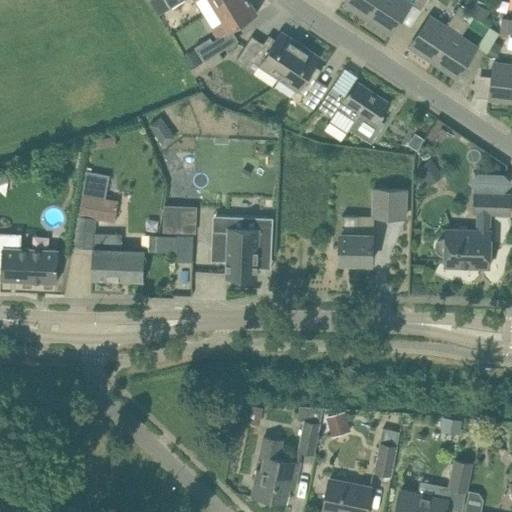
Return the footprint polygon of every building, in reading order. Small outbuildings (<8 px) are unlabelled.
[(196,0),(213,0),(217,6),(226,0),(151,0),(160,13),(181,0),(195,0),(196,0)] [(257,13),(249,0),(226,0),(217,6),(225,19),(212,27),(218,37),(257,13)] [(345,0),(344,2),(368,17),(379,0),(345,0)] [(379,0),(368,17),(392,33),(412,2),(408,0),(379,0)] [(426,0),(413,0),(412,2),(421,9),(426,0)] [(470,12),(469,14),(474,16),(484,21),(490,9),(475,1),(470,12)] [(410,45),(433,61),(462,18),(467,10),(460,5),(446,25),(430,15),(410,45)] [(511,32),(511,17),(503,16),(501,30),(511,32)] [(433,61),(457,77),(478,46),(461,35),(470,22),(462,18),(433,61)] [(254,60),(278,76),(301,43),(282,30),(272,44),(266,39),(264,42),(252,34),(237,57),(250,66),(254,60)] [(211,37),(195,46),(204,61),(219,51),(213,40),(211,37)] [(495,41),(488,53),(496,58),(503,46),(495,41)] [(278,76),(305,94),(301,100),(313,108),(328,85),(317,77),(319,74),(312,70),(321,56),(301,43),(278,76)] [(194,48),(183,55),(190,67),(202,60),(194,48)] [(511,63),(494,61),(489,98),(511,100),(511,63)] [(318,107),(332,116),(338,108),(356,120),(353,124),(374,138),(384,122),(380,119),(391,102),(356,79),(345,95),(332,86),(321,103),(318,107)] [(161,116),(149,124),(156,134),(168,125),(161,116)] [(116,135),(93,138),(95,148),(117,145),(116,135)] [(74,245),(93,248),(92,277),(144,280),(145,250),(122,249),(123,233),(95,232),(96,218),(115,221),(119,200),(113,198),(113,175),(86,170),(78,215),(74,245)] [(373,215),(405,216),(406,188),(374,187),(373,215)] [(474,213),(477,213),(476,227),(446,226),(446,237),(442,238),(438,240),(436,243),(436,248),(438,252),(441,254),(445,255),(445,264),(490,266),(491,230),(489,229),(490,212),(510,212),(511,193),(475,192),(474,211),(474,213)] [(340,260),(372,261),(373,233),(358,233),(358,215),(342,214),(342,232),(341,232),(340,260)] [(273,221),(258,221),(258,228),(230,227),(230,230),(213,229),(212,259),(228,260),(227,276),(257,277),(258,255),(272,256),(273,221)] [(0,270),(2,270),(2,278),(57,281),(59,249),(4,247),(4,232),(0,232),(0,270)] [(149,249),(175,251),(176,234),(150,233),(149,249)] [(246,403),(242,420),(259,424),(263,407),(246,403)] [(345,410),(327,416),(331,430),(349,424),(345,410)] [(444,417),(442,430),(460,433),(462,420),(444,417)] [(319,423),(304,420),(298,449),(314,452),(319,423)] [(383,426),(380,441),(397,445),(400,430),(383,426)] [(262,470),(258,469),(252,495),(286,501),(289,486),(288,485),(290,476),(297,477),(301,461),(280,457),(284,439),(263,434),(259,456),(265,457),(262,470)] [(374,470),(391,473),(397,445),(380,441),(374,470)] [(449,485),(466,488),(471,462),(455,458),(449,485)] [(324,509),(340,511),(365,511),(371,485),(330,477),(324,509)] [(396,511),(445,511),(448,497),(401,488),(396,511)] [(466,500),(482,502),(483,492),(467,490),(466,500)] [(466,511),(483,511),(485,504),(469,501),(466,511)]
